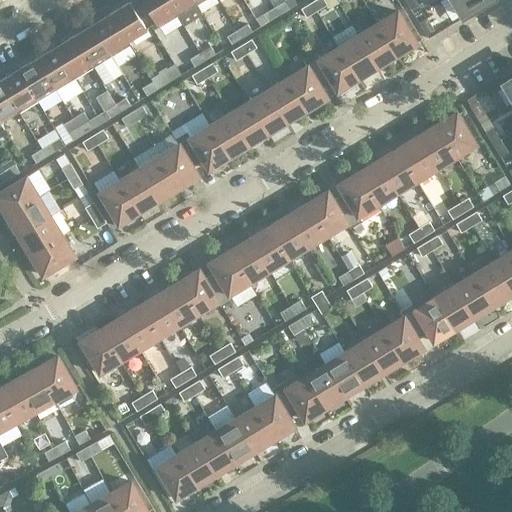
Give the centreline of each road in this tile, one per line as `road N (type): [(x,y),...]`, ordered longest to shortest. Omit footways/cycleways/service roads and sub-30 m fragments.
road 1 (residential): [(0,347),(511,32)]
road 2 (residential): [(511,339),(232,511)]
road 3 (unclassified): [(379,511),(511,423)]
